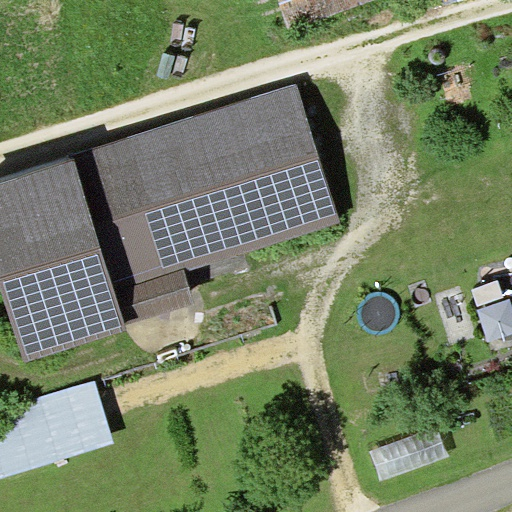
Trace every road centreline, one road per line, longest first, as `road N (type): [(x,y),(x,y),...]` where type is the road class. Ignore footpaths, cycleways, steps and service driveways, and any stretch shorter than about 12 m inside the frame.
road 1 (track): [(349,511),(305,366),(311,325),(373,183),(359,46),(493,0)]
road 2 (track): [(359,46),(0,158)]
